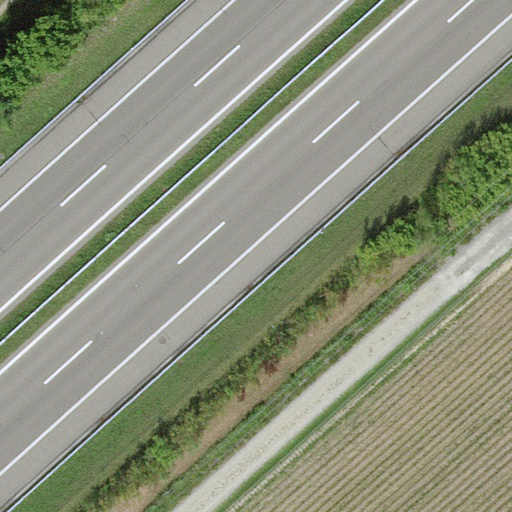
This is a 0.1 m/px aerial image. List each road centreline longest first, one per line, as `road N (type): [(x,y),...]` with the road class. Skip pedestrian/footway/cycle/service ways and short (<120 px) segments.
road 1 (motorway): [(0,427),(476,0)]
road 2 (track): [(203,511),(511,243)]
road 3 (motorway): [(296,0),(0,265)]
